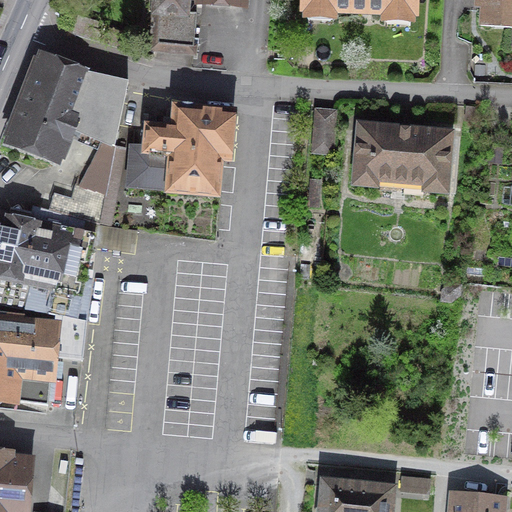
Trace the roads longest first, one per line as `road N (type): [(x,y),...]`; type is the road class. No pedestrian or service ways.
road 1 (residential): [(225,454),(258,84)]
road 2 (residential): [(20,33),(143,74),(258,84)]
road 3 (unknown): [(92,441),(105,290),(124,260),(168,251)]
road 4 (residential): [(292,458),(511,476)]
road 5 (residential): [(258,84),(450,93)]
road 6 (residential): [(0,430),(148,447)]
